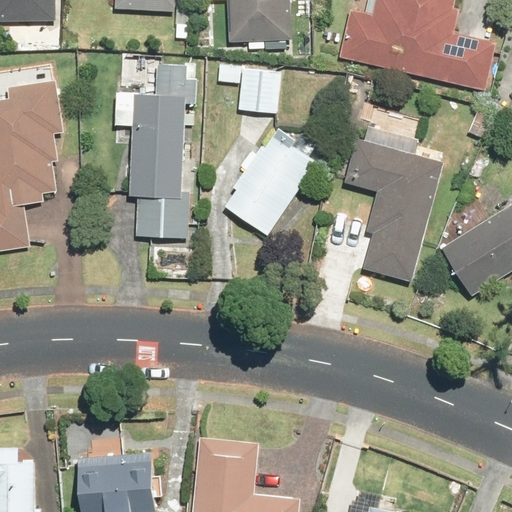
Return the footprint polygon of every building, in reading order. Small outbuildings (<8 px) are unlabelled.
[(0,0),(0,23),(57,22),(56,0),(0,0)] [(115,0),(115,10),(175,13),(175,0),(115,0)] [(228,0),(230,43),(291,41),(289,0),(228,0)] [(350,9),(339,57),(486,91),(497,43),(453,33),(459,9),(454,8),(455,0),(374,0),(371,14),(350,9)] [(153,94),(131,94),(127,198),(136,198),(134,238),(188,240),(190,192),(182,191),(186,104),(197,105),(198,80),(187,79),(187,65),(155,64),(153,94)] [(242,68),(238,111),(280,114),(284,71),(242,68)] [(64,133),(55,80),(7,87),(9,99),(0,100),(0,252),(31,247),(24,205),(44,202),(42,194),(57,192),(52,162),(57,161),(53,135),(64,133)] [(364,270),(411,283),(444,162),(415,154),(419,139),(368,125),(364,141),(355,138),(343,182),(378,191),(367,232),(374,234),(364,270)] [(235,190),(224,208),(268,237),(317,163),(273,134),(264,149),(260,146),(232,189),(235,190)] [(511,204),(441,248),(470,296),(511,270),(511,204)] [(191,511),(299,511),(300,497),(254,493),(259,442),(198,436),(191,511)] [(17,446),(0,445),(0,511),(35,511),(35,460),(17,461),(17,446)] [(151,450),(79,455),(82,511),(135,511),(136,510),(155,508),(151,450)] [(415,511),(368,503),(366,511),(415,511)]
